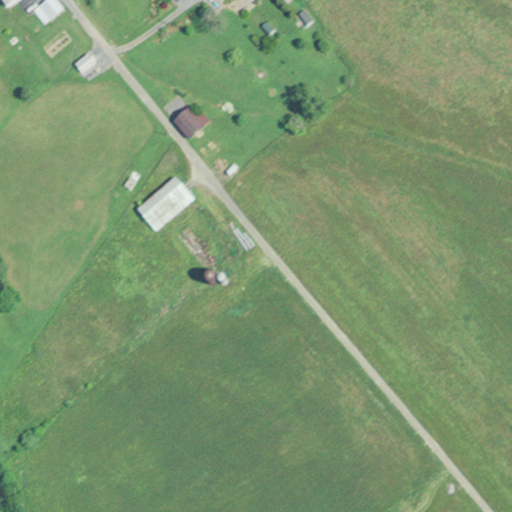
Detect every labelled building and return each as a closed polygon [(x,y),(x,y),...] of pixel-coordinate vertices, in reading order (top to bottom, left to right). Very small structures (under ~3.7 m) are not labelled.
[(43,0),(57,0),(63,7),(43,22),(33,8),(43,0)] [(304,8),(312,18),(306,22),(298,12),(304,8)] [(266,20),(273,27),(268,33),(261,25),(266,20)] [(89,51),(96,61),(82,72),(75,62),(89,51)] [(175,120),(190,137),(206,123),(190,106),(175,120)] [(132,169),(123,184),(129,188),(139,173),(132,169)] [(175,175),(194,196),(156,229),(137,207),(175,175)]
